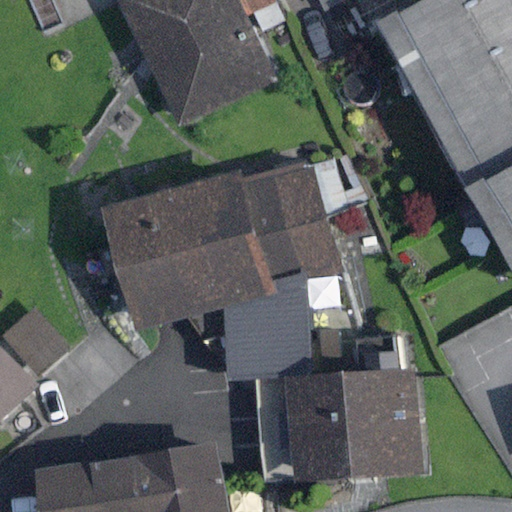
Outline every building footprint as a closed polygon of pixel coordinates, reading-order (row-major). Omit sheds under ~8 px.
[(288,23),(276,0),(120,0),(181,129),(281,82),(259,36),(288,23)] [(319,0),(327,13),(351,0),(319,0)] [(511,0),(426,0),(383,23),(479,200),(458,211),(474,240),(494,229),(511,261),(511,0)] [(241,171),(103,211),(139,334),(228,308),(233,380),(290,377),(317,375),(312,284),(344,274),(328,219),(366,202),(367,202),(346,154),(313,165),(311,158),(243,178),(241,171)] [(35,308),(3,337),(40,378),(72,350),(35,308)] [(340,329),(322,331),(324,362),(342,361),(340,329)] [(0,424),(41,387),(0,343),(0,424)] [(317,375),(290,377),(292,415),(276,416),(278,450),(294,449),(296,484),(427,476),(420,368),(401,369),(400,354),(369,355),(370,372),(317,375)] [(231,511),(220,442),(39,471),(45,511),(231,511)]
